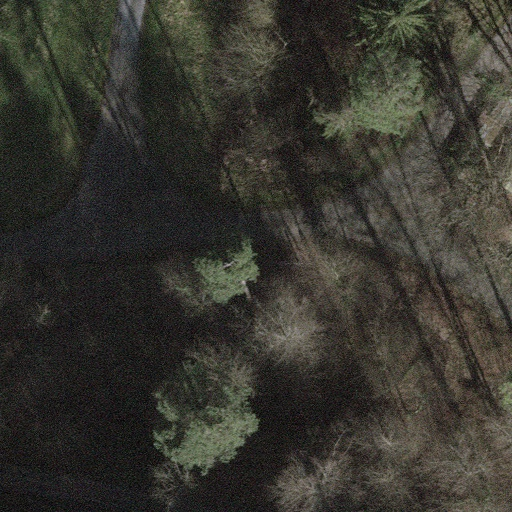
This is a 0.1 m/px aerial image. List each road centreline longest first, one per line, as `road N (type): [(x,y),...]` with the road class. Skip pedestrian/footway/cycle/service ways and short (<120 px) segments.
road 1 (track): [(114,241),(336,213),(438,137),(511,34)]
road 2 (track): [(133,0),(120,54),(114,241)]
road 3 (track): [(511,321),(336,213)]
road 4 (track): [(0,472),(183,511)]
